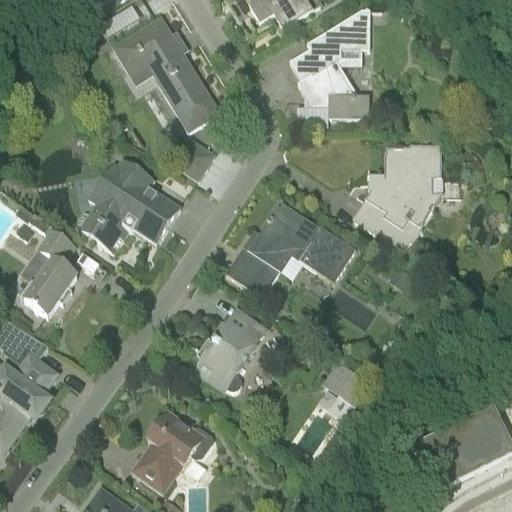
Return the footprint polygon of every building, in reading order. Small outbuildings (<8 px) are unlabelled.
[(65,0),(79,22),(90,16),(99,10),(107,5),(115,0),(65,0)] [(255,0),(245,7),(259,29),(273,21),(281,35),(312,16),(302,0),(291,0),(286,3),(283,0),(255,0)] [(309,55),(288,68),(300,88),(296,90),(305,105),(309,103),(316,114),(327,114),(327,125),(347,125),(368,125),(368,103),(357,103),(339,74),(360,74),(361,57),(368,57),(369,17),(361,16),(323,40),(306,50),(309,55)] [(218,120),(182,61),(178,64),(166,45),(170,42),(159,25),(112,54),(131,84),(148,74),(188,139),(207,127),(218,120)] [(480,116),(470,123),(480,138),(490,132),(480,116)] [(172,171),(197,188),(213,163),(188,146),(172,171)] [(366,208),(353,228),(373,242),(375,239),(383,244),(382,247),(393,254),(395,252),(403,258),(409,249),(411,251),(421,235),(426,228),(432,219),(418,210),(420,206),(425,196),(426,189),(426,185),(440,185),(440,153),(429,153),(409,152),(409,155),(401,155),(401,153),(393,153),(393,155),(384,155),(384,182),(371,182),(371,185),(371,198),(369,198),(363,207),(366,208)] [(83,218),(73,233),(96,249),(112,259),(127,237),(130,239),(132,237),(136,231),(159,246),(180,215),(148,194),(153,187),(150,185),(136,176),(121,166),(117,173),(113,171),(103,185),(99,191),(88,208),(95,213),(89,222),(83,218)] [(418,210),(432,219),(441,202),(440,185),(426,185),(426,189),(425,196),(420,206),(418,210)] [(225,281),(241,292),(261,305),(279,279),(280,279),(291,264),(297,268),(298,267),(303,269),(333,289),(355,256),(319,233),(318,234),(281,210),(279,214),(276,213),(255,244),(250,241),(225,281)] [(34,221),(28,229),(44,240),(50,232),(34,221)] [(19,305),(30,313),(47,324),(76,283),(61,273),(74,254),(51,238),(37,257),(52,267),(35,291),(31,289),(19,305)] [(400,263),(395,271),(410,280),(415,272),(400,263)] [(291,264),(280,279),(291,287),(303,269),(298,267),(297,268),(291,264)] [(395,274),(389,283),(405,293),(411,284),(395,274)] [(210,386),(224,396),(226,396),(227,397),(229,397),(231,397),(233,397),(234,396),(235,395),(237,393),(238,391),(238,390),(238,388),(238,386),(238,385),(237,383),(236,382),(234,381),(263,339),(235,320),(215,349),(214,350),(207,346),(195,363),(202,368),(196,376),(210,385),(210,386)] [(47,353),(30,343),(6,327),(0,336),(0,355),(17,368),(26,356),(39,365),(47,353)] [(55,383),(39,371),(29,364),(14,385),(1,375),(0,376),(0,400),(0,401),(0,400),(0,427),(0,428),(0,449),(5,452),(27,421),(35,426),(48,409),(40,403),(55,383)] [(335,372),(328,382),(333,385),(330,389),(350,403),(353,399),(358,402),(364,392),(335,372)] [(333,385),(328,382),(321,391),(351,412),(358,402),(353,399),(350,403),(330,389),(333,385)] [(319,405),(294,446),(316,459),(340,418),(319,405)] [(441,495),(468,482),(511,460),(511,457),(491,415),(419,450),(441,495)] [(131,478),(147,489),(162,500),(181,472),(182,473),(190,462),(194,465),(200,464),(211,449),(210,443),(197,435),(192,435),(167,418),(146,447),(154,453),(149,460),(146,457),(131,478)] [(123,511),(116,506),(99,494),(86,511),(123,511)]
